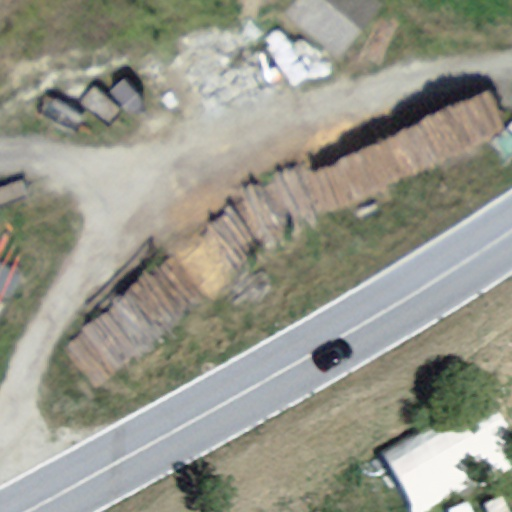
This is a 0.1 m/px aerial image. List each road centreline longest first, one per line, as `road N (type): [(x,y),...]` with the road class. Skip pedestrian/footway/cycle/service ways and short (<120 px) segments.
road 1 (track): [(0,461),(90,260),(144,186),(211,141),(302,109),(466,77),(511,80)]
road 2 (primary): [(22,511),(511,226)]
